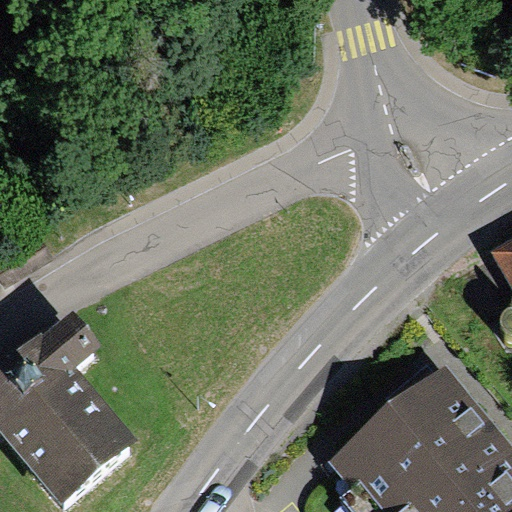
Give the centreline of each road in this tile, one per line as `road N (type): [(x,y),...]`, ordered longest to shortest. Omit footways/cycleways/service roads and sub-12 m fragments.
road 1 (residential): [(395,127),(115,262),(0,333)]
road 2 (tertiary): [(454,218),(299,366),(187,511)]
road 3 (residential): [(395,127),(358,0)]
